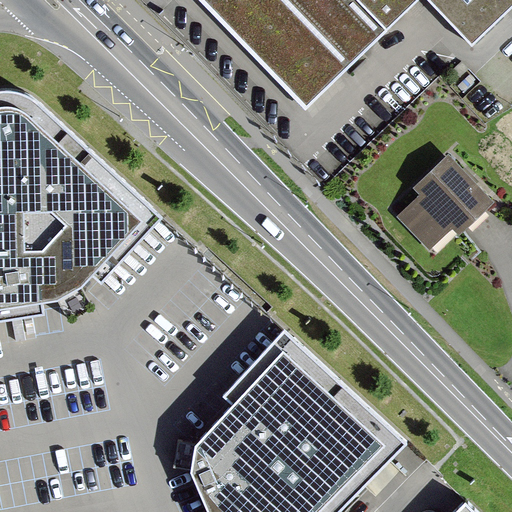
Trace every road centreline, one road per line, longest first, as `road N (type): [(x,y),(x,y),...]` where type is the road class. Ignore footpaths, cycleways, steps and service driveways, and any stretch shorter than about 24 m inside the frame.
road 1 (primary): [(511,447),(322,250),(75,15)]
road 2 (unknown): [(188,0),(270,95),(300,112),(325,112),(351,98),(417,46),(491,40),(511,24)]
